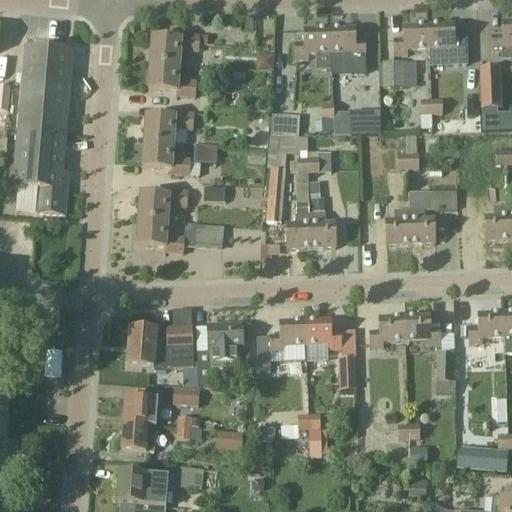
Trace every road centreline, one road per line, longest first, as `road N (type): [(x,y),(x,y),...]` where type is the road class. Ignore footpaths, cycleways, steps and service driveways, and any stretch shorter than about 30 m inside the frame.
road 1 (residential): [(86,300),(511,285)]
road 2 (residential): [(86,300),(110,7)]
road 3 (residential): [(356,0),(110,7)]
road 4 (residential): [(69,511),(86,300)]
